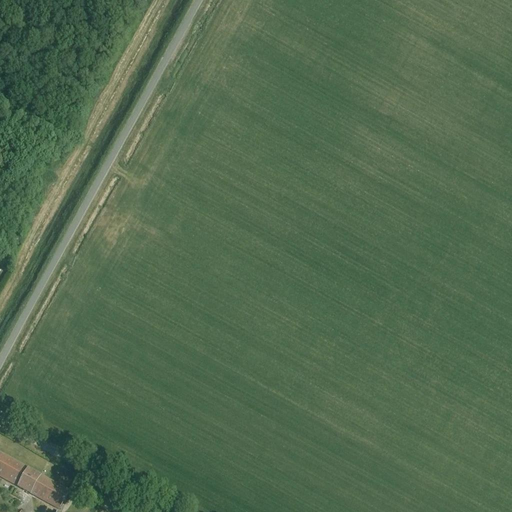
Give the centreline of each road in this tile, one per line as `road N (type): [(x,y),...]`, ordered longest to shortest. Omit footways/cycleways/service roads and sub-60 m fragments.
road 1 (unclassified): [(0,362),(197,0)]
road 2 (track): [(0,314),(172,0)]
road 3 (unclassified): [(167,511),(0,421)]
